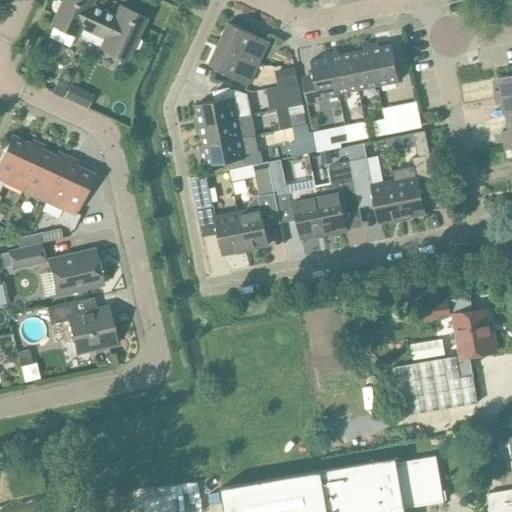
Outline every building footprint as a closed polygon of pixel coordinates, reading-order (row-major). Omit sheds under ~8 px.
[(91,6),(93,0),(61,0),(61,2),(58,1),(55,2),(52,8),(53,12),(55,13),(49,26),(76,38),(88,43),(103,11),(91,6)] [(137,37),(145,19),(119,7),(114,17),(103,11),(88,43),(99,48),(99,49),(125,61),(131,49),(134,50),(138,49),(140,42),(139,39),(137,37)] [(229,23),(219,44),(258,63),(269,41),(229,23)] [(219,44),(209,66),(248,84),(258,63),(219,44)] [(371,49),(378,85),(399,81),(392,45),(371,49)] [(351,53),(358,89),(378,85),(371,49),(351,53)] [(331,57),(338,93),(358,89),(351,53),(331,57)] [(301,78),(307,105),(319,102),(318,98),(338,93),(331,57),(310,61),(313,76),(301,78)] [(501,90),(494,91),(495,99),(502,97),(511,95),(511,73),(498,77),(501,90)] [(287,107),(288,107),(302,104),(297,83),(283,86),(287,107)] [(64,101),(72,104),(78,90),(68,86),(62,100),(64,101)] [(213,101),(196,104),(200,125),(236,118),(251,115),(247,94),(229,88),(212,91),(213,101)] [(511,95),(502,97),(506,118),(511,117),(511,95)] [(288,107),(288,108),(292,127),(306,125),(302,104),(288,107)] [(385,119),(388,134),(399,131),(396,117),(385,119)] [(502,131),(504,140),(511,138),(511,117),(506,118),(509,129),(502,131)] [(200,125),(204,145),(255,135),(253,124),(238,126),(236,118),(200,125)] [(388,134),(385,119),(374,121),(377,136),(388,134)] [(288,145),(291,157),(316,152),(313,135),(308,136),(306,125),(292,127),(296,144),(288,145)] [(345,127),(348,141),(359,140),(356,125),(345,127)] [(348,141),(345,127),(334,129),(337,144),(348,141)] [(437,192),(429,155),(425,131),(414,133),(419,157),(412,158),(414,167),(403,169),(392,172),(394,180),(402,219),(425,214),(421,195),(437,192)] [(213,165),(215,173),(262,163),(260,152),(258,152),(255,135),(204,145),(208,166),(213,165)] [(0,189),(3,183),(19,191),(38,150),(11,137),(0,159),(0,189)] [(19,191),(47,203),(66,162),(38,150),(19,191)] [(375,205),(379,224),(402,219),(394,180),(382,183),(377,164),(366,158),(350,161),(359,207),(375,205)] [(314,187),(324,234),(347,230),(347,229),(362,226),(358,208),(359,207),(350,161),(333,164),(329,171),(331,184),(314,187)] [(57,224),(72,231),(79,216),(76,214),(94,175),(66,162),(47,203),(63,211),(57,224)] [(253,165),(259,196),(275,193),(268,162),(253,165)] [(218,234),(222,255),(245,250),(237,212),(215,216),(213,206),(212,206),(205,175),(190,178),(201,237),(218,234)] [(297,219),(301,239),(324,234),(314,187),(291,192),(275,195),(281,223),(297,219)] [(260,207),(237,212),(245,250),(268,246),(264,226),(281,223),(275,195),(275,193),(259,196),(258,197),(260,207)] [(17,239),(19,249),(41,244),(61,239),(59,229),(17,239)] [(0,267),(11,265),(12,271),(46,263),(41,244),(19,249),(8,252),(8,253),(0,254),(0,267)] [(56,296),(103,285),(95,250),(48,261),(56,296)] [(68,321),(76,355),(116,345),(107,307),(96,309),(93,298),(46,308),(50,325),(68,321)] [(448,299),(420,304),(423,321),(451,317),(448,299)] [(393,366),(401,416),(477,403),(469,356),(496,352),(492,323),(488,324),(486,308),(453,314),(461,358),(457,358),(456,356),(393,366)] [(22,368),(25,382),(40,379),(37,365),(22,368)] [(220,488),(224,511),(405,511),(405,509),(444,502),(436,457),(377,466),(376,461),(220,488)] [(511,511),(511,489),(487,494),(489,511),(511,511)]
